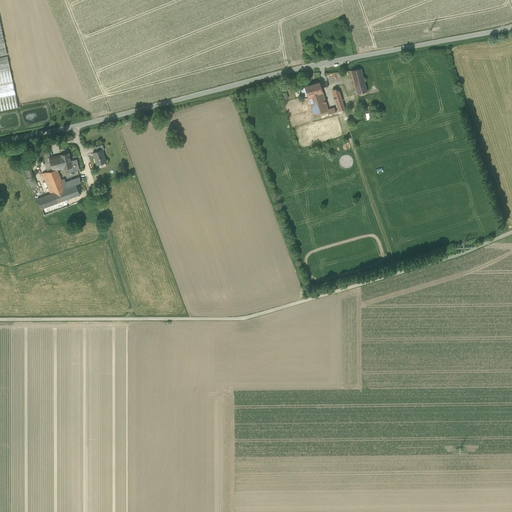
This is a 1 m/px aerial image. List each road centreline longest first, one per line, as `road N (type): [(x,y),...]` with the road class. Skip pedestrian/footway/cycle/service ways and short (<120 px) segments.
road 1 (unclassified): [(0,319),(244,318),(511,232)]
road 2 (tertiary): [(511,26),(288,69),(0,140)]
